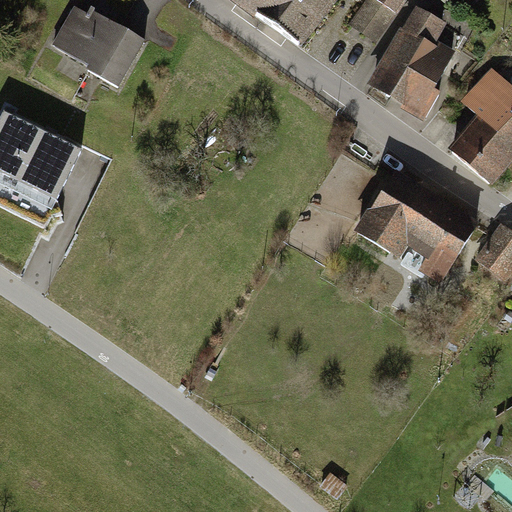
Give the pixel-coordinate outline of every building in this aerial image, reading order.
[(233,0),(308,53),(345,0),(233,0)] [(386,45),(403,18),(378,1),(375,0),(373,0),(356,25),(386,45)] [(378,0),(378,1),(403,18),(414,0),(378,0)] [(152,44),(81,6),(59,48),(93,67),(91,70),(127,89),(152,44)] [(421,11),(390,59),(442,91),(460,63),(429,43),(432,39),(443,46),(453,30),(421,11)] [(432,125),(450,97),(442,91),(390,59),(373,87),(432,125)] [(483,115),(511,140),(511,90),(493,74),(473,97),(488,110),(483,115)] [(499,188),(511,173),(511,140),(483,115),(454,149),(499,188)] [(85,154),(7,116),(0,130),(0,177),(59,206),(85,154)] [(442,287),(480,229),(401,179),(363,238),(404,264),(414,249),(434,262),(425,276),(442,287)] [(511,234),(502,227),(480,261),(510,280),(511,277),(511,234)] [(353,488),(334,476),(323,492),(342,504),(353,488)]
